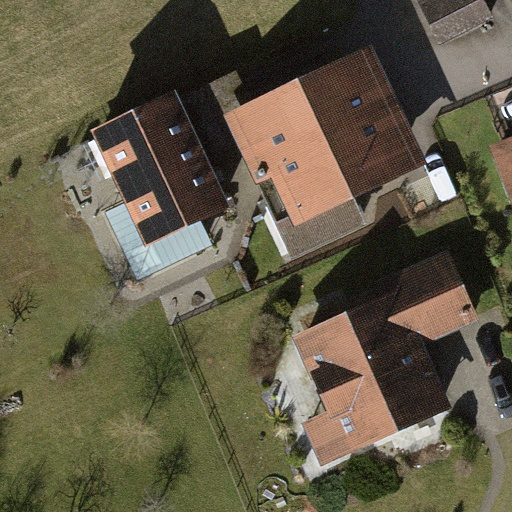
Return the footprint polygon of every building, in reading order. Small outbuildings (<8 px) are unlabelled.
[(415,0),(443,51),(499,21),(490,4),(496,0),(415,0)] [(369,44),(225,113),(260,185),(276,178),(298,224),(426,163),(369,44)] [(170,93),(91,131),(149,250),(228,211),(170,93)] [(511,150),(500,154),(511,187),(511,150)] [(381,304),(301,341),(335,415),(309,427),(331,475),(454,418),(420,345),(479,318),(448,251),(372,286),(381,304)]
